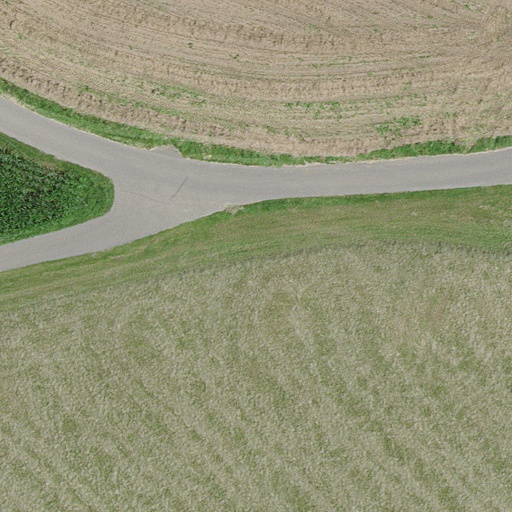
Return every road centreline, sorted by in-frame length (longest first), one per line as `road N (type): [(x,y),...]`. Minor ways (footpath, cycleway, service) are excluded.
road 1 (unclassified): [(155,196),(511,163)]
road 2 (unclassified): [(0,105),(155,196)]
road 3 (unclassified): [(155,196),(0,254)]
